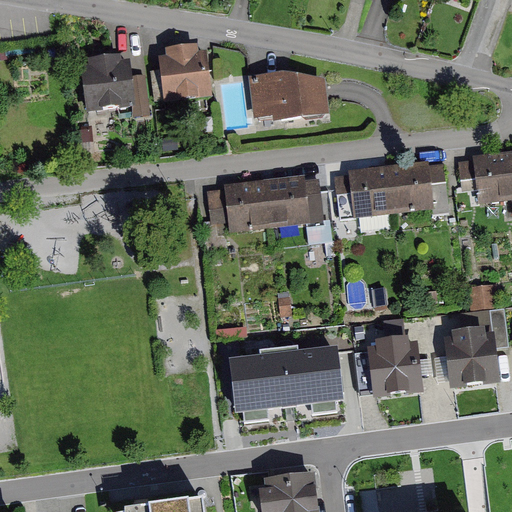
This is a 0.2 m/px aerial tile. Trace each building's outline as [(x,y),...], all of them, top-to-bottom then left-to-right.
[(212,50),(165,56),(171,104),(218,98),(212,50)] [(135,64),(90,69),(94,111),(140,106),(135,64)] [(330,75),(256,82),(259,123),(334,117),(330,75)] [(511,157),(461,163),(465,195),(482,193),(484,206),(511,202),(511,157)] [(449,166),(335,180),(338,201),(357,199),(359,217),(438,207),(436,191),(452,189),(449,166)] [(321,179),(212,189),(217,238),(325,228),(321,179)] [(501,339),(452,343),(456,393),(504,389),(501,339)] [(424,347),(374,351),(379,404),(428,400),(424,347)] [(341,353),(265,362),(269,395),(301,391),(303,410),(347,405),(341,353)] [(323,511),(320,477),(268,483),(271,511),(323,511)] [(511,485),(483,487),(483,511),(496,511),(511,511),(511,485)]
